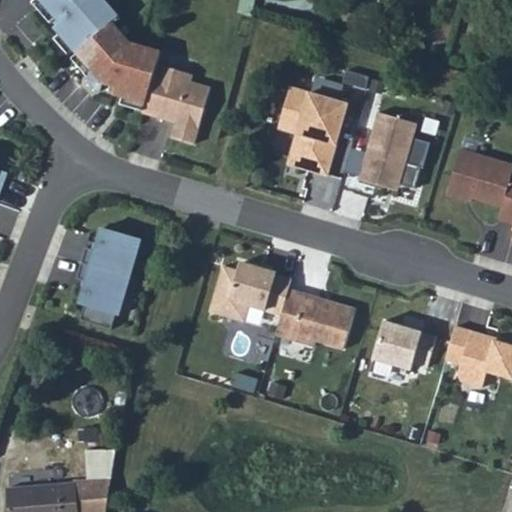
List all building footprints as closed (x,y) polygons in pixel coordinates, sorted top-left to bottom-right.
[(30,0),(51,23),(45,28),(81,68),(79,76),(108,85),(105,93),(136,102),(148,61),(152,48),(121,40),(102,19),(109,13),(97,0),(30,0)] [(186,72),(148,61),(136,102),(133,111),(167,121),(163,134),(185,141),(201,85),(183,79),(186,72)] [(338,101),(281,85),(270,121),(289,126),(294,132),(285,163),(317,172),(338,101)] [(399,148),(408,119),(368,108),(349,175),(378,184),(379,177),(405,185),(411,163),(396,159),(392,157),(395,147),(399,148)] [(289,126),(270,121),(269,126),(287,131),(278,161),(285,163),(294,132),(289,126)] [(504,220),(511,192),(511,178),(499,175),(502,163),(447,147),(434,191),(460,198),(461,194),(490,203),(487,215),(504,220)] [(511,192),(504,220),(500,236),(511,239),(511,192)] [(81,245),(76,261),(124,275),(135,236),(97,225),(90,248),(81,245)] [(280,284),(282,275),(266,271),(266,267),(230,257),(219,295),(272,310),(280,284)] [(124,275),(76,261),(71,276),(81,279),(74,302),(79,303),(75,317),(106,326),(110,312),(112,313),(124,275)] [(295,289),(280,284),(272,310),(266,330),(305,341),(306,336),(334,344),(346,304),(320,296),(319,298),(295,291),(295,289)] [(320,296),(295,289),(295,291),(319,298),(320,296)] [(395,323),(373,317),(362,356),(400,367),(402,360),(417,364),(426,332),(412,328),(413,324),(397,319),(395,323)] [(476,332),(444,322),(434,356),(449,360),(446,371),(450,378),(471,384),(475,368),(502,376),(511,342),(487,335),(487,338),(476,334),(476,332)] [(0,492),(0,511),(97,511),(109,450),(75,453),(79,484),(64,485),(64,487),(0,492)]
